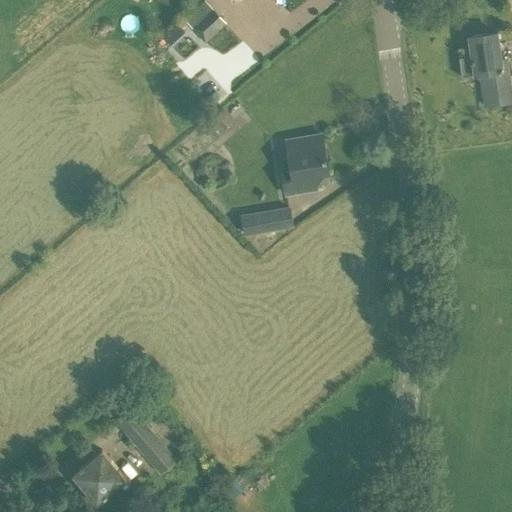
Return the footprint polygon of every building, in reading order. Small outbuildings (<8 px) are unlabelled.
[(205,43),(227,24),(205,0),(204,0),(183,20),(205,43)] [(178,25),(164,38),(170,45),(185,32),(178,25)] [(501,66),(496,32),(468,36),(471,56),(458,57),(461,77),(480,75),(484,106),(511,102),(511,101),(507,66),(501,66)] [(257,86),(267,98),(292,78),(282,66),(257,86)] [(286,195),(317,189),(315,177),(329,174),(322,135),(287,141),(292,167),(281,169),(286,195)] [(243,236),(293,227),(290,206),(240,214),(243,236)] [(160,473),(177,458),(130,405),(114,420),(160,473)] [(97,506),(128,479),(102,450),(71,476),(97,506)]
